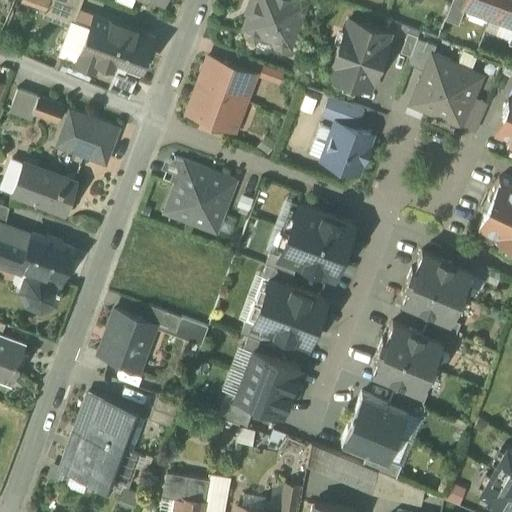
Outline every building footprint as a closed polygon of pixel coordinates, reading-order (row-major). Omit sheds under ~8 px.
[(82,0),(48,0),(44,11),(74,22),(82,0)] [(301,0),(252,0),(247,14),(250,15),(245,28),(248,34),(255,37),(261,34),(273,39),(276,45),(283,47),(289,44),(290,45),(306,2),(301,0)] [(451,0),(445,18),(459,23),(465,6),(464,6),(466,0),(451,0)] [(496,0),(466,0),(464,6),(465,6),(490,16),(496,0)] [(511,0),(496,0),(490,16),(511,23),(511,0)] [(153,35),(111,19),(111,20),(100,16),(95,29),(90,27),(77,61),(95,67),(98,59),(113,65),(116,57),(141,67),(153,35)] [(390,32),(350,17),(347,26),(346,25),(344,30),(345,30),(340,44),(339,44),(332,65),(333,66),(330,74),(370,88),(373,80),(374,80),(379,65),(378,64),(381,56),(382,56),(388,40),(387,40),(390,32)] [(418,35),(408,31),(401,51),(411,55),(417,38),(418,35)] [(437,45),(417,38),(411,55),(408,63),(424,70),(432,52),(433,53),(437,45)] [(424,70),(410,103),(435,114),(457,63),(433,53),(432,52),(424,70)] [(255,72),(209,55),(199,82),(245,99),(255,72)] [(483,74),(457,63),(435,114),(461,125),(473,96),(483,74)] [(245,99),(199,82),(188,112),(234,129),(245,99)] [(39,95),(18,87),(9,111),(31,119),(34,112),(33,112),(39,95)] [(364,107),(330,94),(324,109),(358,122),(364,107)] [(63,104),(39,95),(33,112),(34,112),(57,121),(63,104)] [(511,95),(511,99),(508,98),(508,99),(503,111),(505,112),(497,131),(511,137),(509,141),(511,142),(511,95)] [(473,96),(461,125),(475,132),(488,102),(473,96)] [(118,127),(71,110),(58,144),(105,161),(118,127)] [(371,133),(338,120),(323,159),(357,172),(362,159),(364,160),(369,147),(367,145),(371,133)] [(184,159),(164,211),(190,221),(210,169),(184,159)] [(76,181),(24,161),(13,191),(65,211),(76,181)] [(210,169),(190,221),(216,231),(236,179),(210,169)] [(511,183),(499,177),(478,225),(496,233),(495,237),(511,245),(511,183)] [(10,206),(0,202),(0,222),(6,223),(10,206)] [(353,224),(297,203),(278,255),(334,276),(353,224)] [(74,248),(33,233),(28,246),(0,235),(0,262),(23,271),(25,266),(31,268),(23,290),(29,303),(42,307),(54,302),(58,292),(59,292),(60,290),(58,289),(74,248)] [(454,263),(422,250),(415,267),(412,266),(406,282),(408,283),(402,298),(431,311),(452,319),(452,318),(472,271),(454,263)] [(476,259),(459,252),(454,263),(472,271),(487,277),(491,266),(476,259)] [(275,266),(267,263),(262,275),(270,278),(270,277),(271,277),(275,266)] [(294,273),(275,266),(271,277),(290,284),(294,273)] [(271,277),(270,277),(270,278),(253,322),(253,323),(272,330),(309,344),(326,298),(290,284),(271,277)] [(181,316),(148,303),(142,318),(156,323),(155,324),(176,332),(181,316)] [(142,318),(115,308),(99,353),(124,362),(122,366),(138,372),(155,324),(156,323),(142,318)] [(452,319),(431,311),(427,322),(456,334),(461,322),(452,318),(452,319)] [(253,322),(246,319),(241,331),(249,334),(253,323),(253,322)] [(422,333),(393,321),(385,338),(383,337),(376,353),(379,354),(372,369),(402,382),(422,390),(423,389),(442,342),(443,341),(422,333)] [(456,334),(427,322),(422,333),(443,341),(442,342),(451,346),(456,334)] [(272,330),(253,323),(249,334),(268,342),(272,330)] [(268,342),(249,334),(244,347),(253,350),(253,349),(271,356),(275,345),(268,342)] [(1,336),(0,335),(0,376),(12,381),(18,367),(19,367),(20,362),(18,361),(24,344),(1,336)] [(271,356),(253,349),(253,350),(244,372),(292,390),(300,367),(271,356)] [(292,390),(244,372),(236,395),(255,402),(283,413),(292,390)] [(422,390),(402,382),(397,392),(423,403),(428,391),(423,389),(422,390)] [(389,402),(362,391),(355,407),(357,407),(353,417),(398,435),(407,411),(408,410),(389,402)] [(397,392),(393,391),(389,402),(408,410),(407,411),(421,417),(427,404),(423,403),(397,392)] [(236,395),(227,392),(219,414),(247,425),(255,402),(236,395)] [(135,411),(86,393),(74,426),(124,444),(135,411)] [(179,404),(157,395),(149,417),(170,426),(179,404)] [(398,435),(353,417),(349,426),(348,425),(341,441),(368,452),(387,460),(388,459),(398,435)] [(124,444),(74,426),(60,465),(109,483),(124,444)] [(363,464),(311,442),(307,465),(373,492),(377,470),(363,464)] [(131,447),(124,444),(109,483),(121,488),(123,483),(128,486),(140,454),(130,450),(131,447)] [(511,448),(509,447),(480,492),(511,511),(511,448)] [(387,460),(368,452),(363,464),(377,470),(378,469),(396,477),(402,465),(388,459),(387,460)] [(396,477),(378,469),(377,470),(373,492),(373,493),(421,504),(425,489),(396,477)] [(203,511),(210,479),(167,471),(163,494),(180,497),(177,511),(203,511)] [(211,473),(210,479),(203,511),(224,511),(231,476),(211,473)] [(300,484),(286,481),(281,508),(295,510),(300,484)] [(139,493),(126,488),(121,501),(134,507),(139,493)] [(355,511),(356,508),(315,501),(315,502),(318,503),(316,511),(355,511)]
